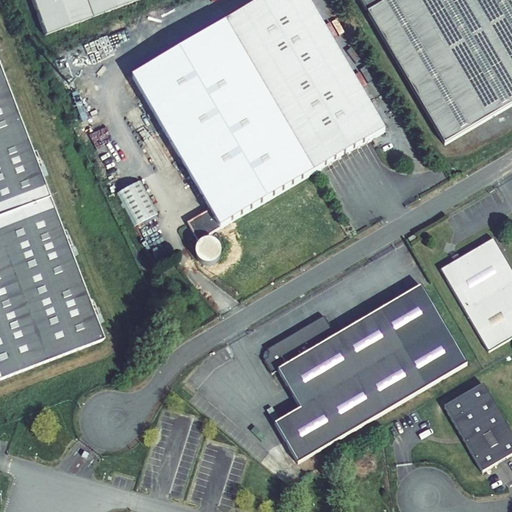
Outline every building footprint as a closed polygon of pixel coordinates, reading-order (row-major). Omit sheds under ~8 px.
[(31,0),(45,36),(143,0),(31,0)] [(303,0),(269,0),(224,27),(211,36),(237,80),(264,125),(299,186),(314,176),(385,134),(303,0)] [(358,0),(366,13),(387,0),(358,0)] [(511,108),(511,0),(387,0),(366,13),(445,148),(511,108)] [(299,186),(264,125),(237,80),(227,63),(211,36),(131,83),(211,214),(188,228),(199,246),(201,245),(204,243),(299,186)] [(0,75),(0,380),(102,341),(0,75)] [(144,181),(119,193),(135,227),(160,215),(144,181)] [(445,277),(466,313),(488,352),(511,337),(511,273),(494,242),(460,262),(454,265),(442,272),(445,277)] [(202,247),(201,249),(199,251),(198,253),(198,255),(198,257),(198,259),(198,261),(199,264),(201,265),(202,267),(204,268),(206,269),(208,270),(210,270),(213,270),(215,269),(217,268),(219,267),(220,265),(221,263),(222,261),(223,259),(223,257),(223,255),(222,252),(221,250),(220,249),(218,247),(216,246),(214,245),(212,245),(210,245),(207,245),(205,246),(204,246),(203,247),(202,247)] [(451,261),(454,265),(460,262),(458,257),(451,261)] [(301,409),(276,424),(300,463),(468,364),(423,287),(338,337),(326,317),(266,352),(265,358),(275,373),(279,371),(301,409)] [(511,432),(485,384),(446,407),(484,473),(511,456),(511,432)]
